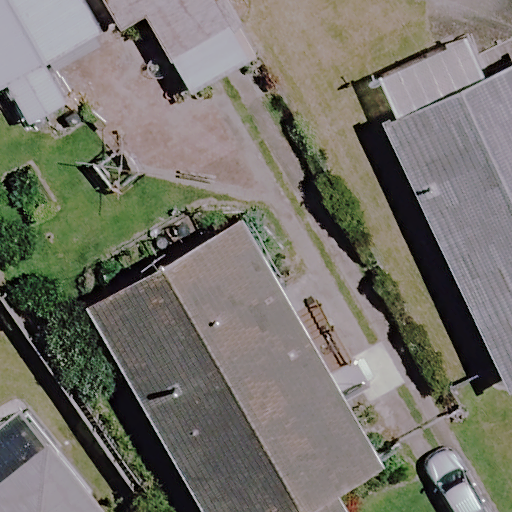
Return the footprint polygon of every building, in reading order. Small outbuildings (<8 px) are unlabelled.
[(0,0),(0,89),(96,34),(76,0),(0,0)] [(246,56),(215,0),(131,0),(181,92),(246,56)] [(511,68),(461,91),(443,53),(364,89),(500,390),(511,384),(511,68)] [(380,511),(400,502),(243,216),(82,304),(195,511),(380,511)] [(0,482),(0,511),(91,511),(43,449),(0,482)]
